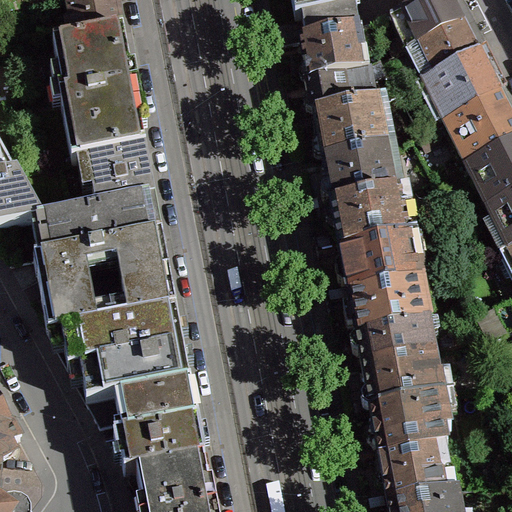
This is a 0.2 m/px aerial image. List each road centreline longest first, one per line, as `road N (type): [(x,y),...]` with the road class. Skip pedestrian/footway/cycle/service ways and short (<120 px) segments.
road 1 (primary): [(331,511),(232,0)]
road 2 (primary): [(181,0),(277,511)]
road 3 (residential): [(145,0),(240,511)]
road 4 (residential): [(0,335),(83,489)]
